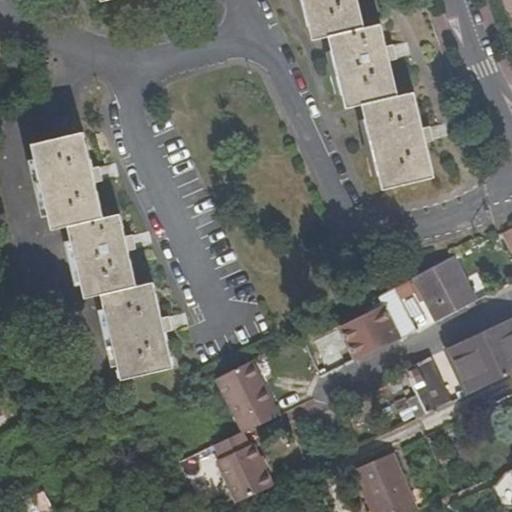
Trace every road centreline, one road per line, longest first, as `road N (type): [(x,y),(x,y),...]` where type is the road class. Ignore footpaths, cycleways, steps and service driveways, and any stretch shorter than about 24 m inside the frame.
road 1 (unknown): [(60,34),(55,104),(13,137),(9,205),(50,307)]
road 2 (residential): [(511,131),(488,91),(455,0)]
